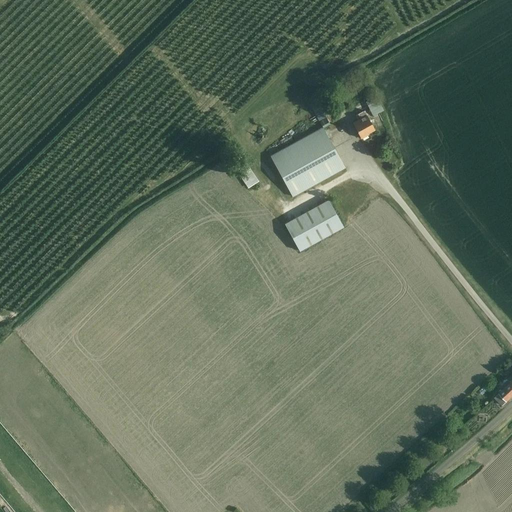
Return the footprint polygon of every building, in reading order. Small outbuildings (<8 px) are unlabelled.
[(372,115),(383,110),(376,96),(365,101),(372,115)] [(319,122),(326,118),(319,105),(312,109),(319,122)] [(357,114),(364,110),(362,106),(355,110),(357,114)] [(358,120),(352,123),(360,139),(368,135),(368,134),(374,130),(364,111),(356,116),(358,120)] [(322,128),(329,124),(326,119),(319,123),(322,128)] [(344,168),(322,129),(270,157),(291,197),(344,168)] [(235,166),(247,184),(258,176),(246,158),(235,166)] [(327,200),(283,224),(298,251),(342,227),(327,200)] [(499,393),(494,396),(502,405),(506,401),(511,395),(511,381),(502,390),(500,388),(498,390),(500,392),(499,393)]
